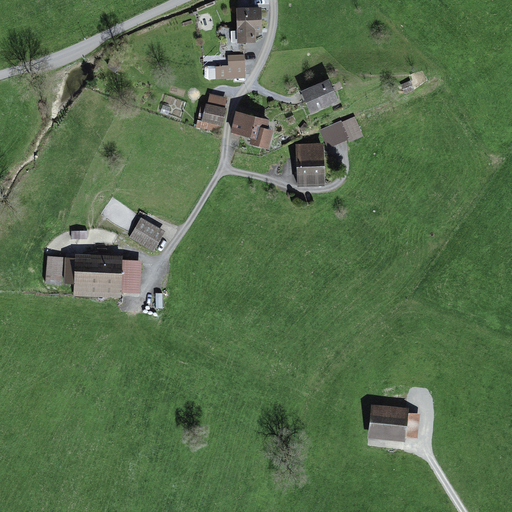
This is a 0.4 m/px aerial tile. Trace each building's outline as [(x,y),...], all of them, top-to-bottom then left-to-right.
[(257,12),(229,12),(229,48),(250,48),(250,34),(257,34),(257,12)] [(227,68),(212,71),(214,87),(248,82),(244,57),(226,60),(227,68)] [(322,84),(294,97),(304,118),(332,105),(322,84)] [(224,110),(204,106),(200,125),(220,129),(224,110)] [(264,124),(236,117),(231,137),(247,141),(246,148),(264,152),(268,135),(261,133),(264,124)] [(338,125),(320,132),(328,150),(345,142),(338,125)] [(321,148),(292,149),(293,188),(323,187),(321,148)] [(141,222),(131,241),(155,254),(166,235),(141,222)] [(72,264),(47,263),(45,285),(72,287),(71,299),(119,302),(122,258),(73,256),(72,264)] [(406,415),(366,411),(363,442),(403,446),(406,415)]
